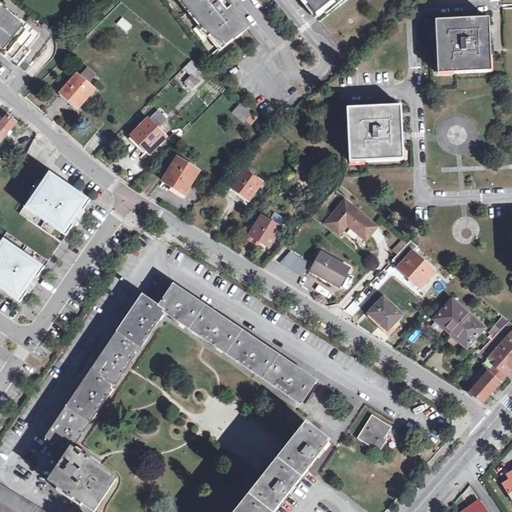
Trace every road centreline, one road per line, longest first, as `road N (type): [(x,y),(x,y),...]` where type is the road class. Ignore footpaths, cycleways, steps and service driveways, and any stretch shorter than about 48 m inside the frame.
road 1 (residential): [(491,420),(130,194)]
road 2 (residential): [(243,0),(301,75),(316,82),(332,76),(334,62),(280,0)]
road 3 (residential): [(511,197),(430,200),(419,188),(414,88)]
road 4 (residential): [(130,194),(28,340)]
road 5 (residential): [(130,194),(0,89)]
road 6 (tertiary): [(491,420),(413,511)]
